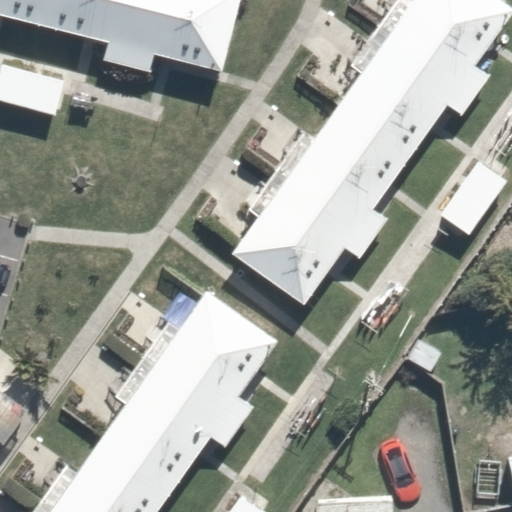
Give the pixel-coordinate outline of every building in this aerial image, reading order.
[(229,0),(0,0),(0,6),(106,32),(98,62),(138,72),(145,46),(214,63),(229,0)] [(360,193),(431,92),(453,107),(482,67),(459,51),(494,1),(493,0),(392,0),(218,247),(287,296),(329,237),(351,252),(382,209),(360,193)] [(510,176),(475,151),(430,213),(465,238),(510,176)] [(147,511),(138,505),(195,423),(225,445),(257,399),(226,378),(256,335),(187,287),(31,511),(147,511)] [(511,490),(511,427),(488,434),(505,493),(511,490)] [(265,511),(268,508),(234,487),(218,511),(265,511)] [(392,511),(393,492),(308,490),(307,511),(392,511)]
